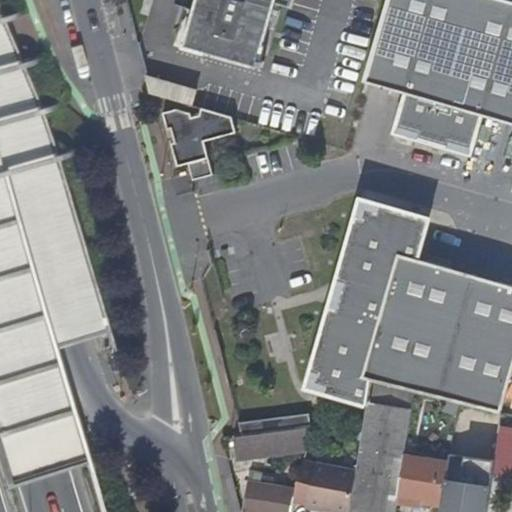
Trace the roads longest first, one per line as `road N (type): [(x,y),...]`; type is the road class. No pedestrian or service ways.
road 1 (motorway): [(155,443),(109,408),(81,350),(0,98)]
road 2 (tertiary): [(160,301),(81,0)]
road 3 (motorway): [(54,511),(0,319)]
road 4 (tertiary): [(204,483),(160,301)]
road 5 (tertiary): [(160,301),(155,443)]
road 6 (unknown): [(275,87),(154,55)]
road 7 (unknown): [(335,0),(312,74),(303,85),(275,87)]
